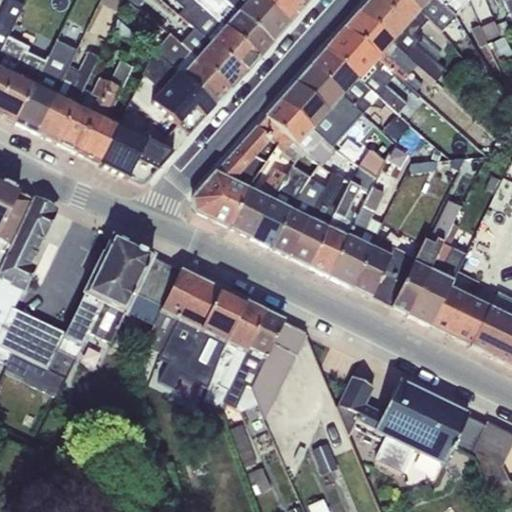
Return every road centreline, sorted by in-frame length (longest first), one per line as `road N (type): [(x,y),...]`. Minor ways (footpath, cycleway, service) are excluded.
road 1 (tertiary): [(511,400),(147,225)]
road 2 (residential): [(347,0),(147,225)]
road 3 (tertiary): [(147,225),(0,152)]
